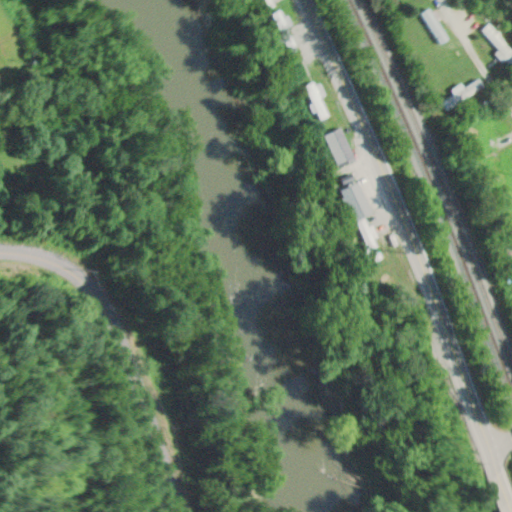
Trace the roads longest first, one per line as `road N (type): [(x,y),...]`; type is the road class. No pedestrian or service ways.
road 1 (primary): [(495,469),(376,156),(302,0)]
road 2 (secondary): [(180,511),(101,305),(64,270),(0,253)]
